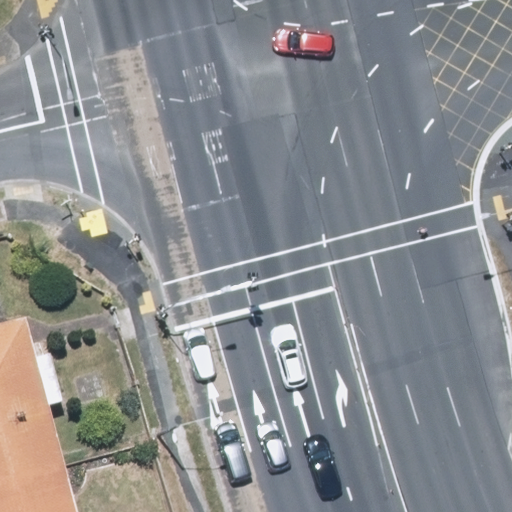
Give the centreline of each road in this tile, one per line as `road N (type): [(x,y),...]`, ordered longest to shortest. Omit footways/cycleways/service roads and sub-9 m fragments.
road 1 (primary): [(294,511),(173,99)]
road 2 (residential): [(0,133),(173,99)]
